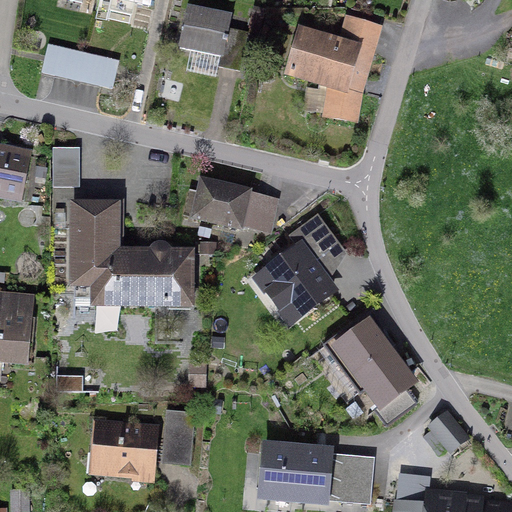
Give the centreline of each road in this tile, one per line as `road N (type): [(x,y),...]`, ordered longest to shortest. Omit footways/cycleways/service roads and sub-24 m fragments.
road 1 (residential): [(363,191),(0,101)]
road 2 (residential): [(511,471),(403,315),(363,191)]
road 3 (residential): [(363,191),(422,0)]
